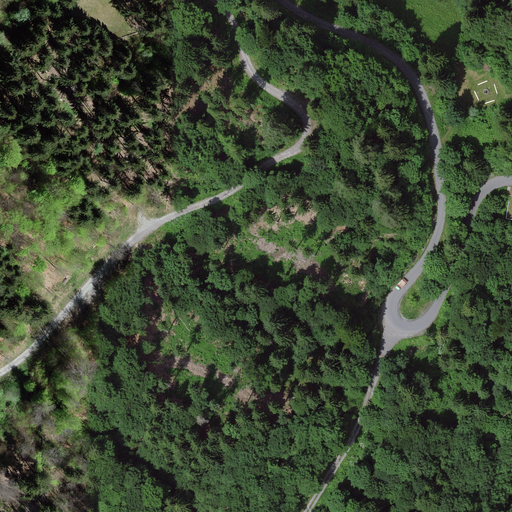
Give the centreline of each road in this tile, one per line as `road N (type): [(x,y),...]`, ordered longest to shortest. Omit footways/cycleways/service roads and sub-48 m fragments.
road 1 (track): [(209,0),(237,25),(246,63),(305,111),(308,144),(150,227),(0,372)]
road 2 (track): [(397,324),(360,419),(306,511)]
